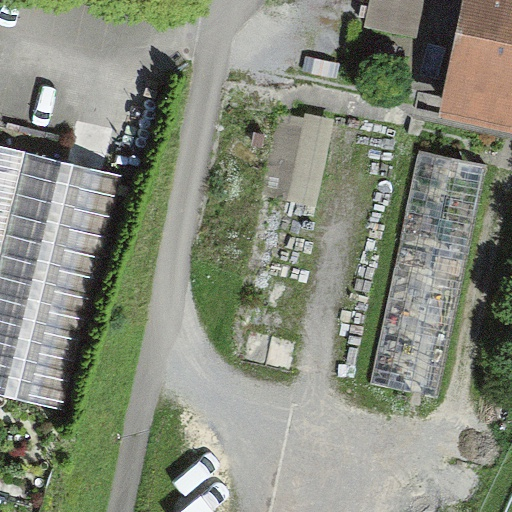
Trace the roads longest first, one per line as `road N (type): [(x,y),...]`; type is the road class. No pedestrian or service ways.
road 1 (unknown): [(316,0),(293,32),(301,54),(359,103),(366,132),(313,350)]
road 2 (unknown): [(0,51),(87,60),(221,11)]
